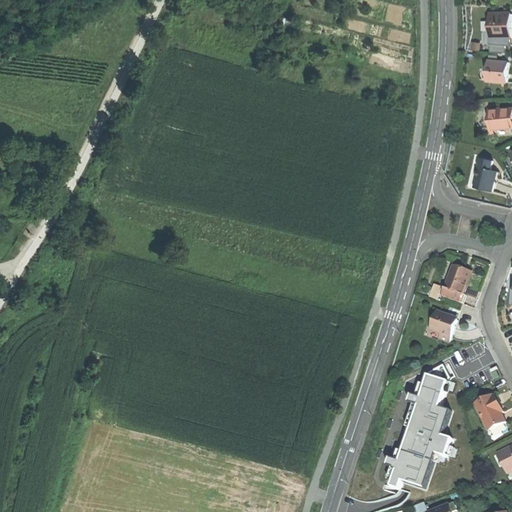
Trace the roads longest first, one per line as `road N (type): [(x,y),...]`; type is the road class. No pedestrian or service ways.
road 1 (residential): [(329,511),(400,294)]
road 2 (residential): [(429,173),(446,0)]
road 3 (residential): [(400,294),(427,251),(444,243),(506,255)]
road 4 (residential): [(400,294),(429,173)]
road 5 (residential): [(511,370),(489,313),(506,255)]
